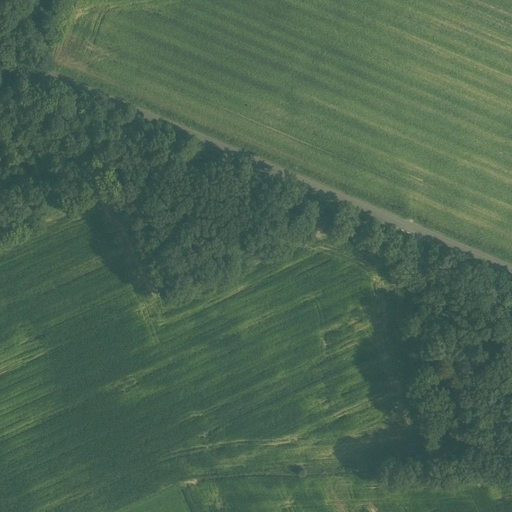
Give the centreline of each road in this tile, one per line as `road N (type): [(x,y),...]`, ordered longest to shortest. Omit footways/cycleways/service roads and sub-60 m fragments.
road 1 (tertiary): [(384,218),(0,57)]
road 2 (unclassified): [(384,218),(511,354)]
road 3 (tertiary): [(511,271),(384,218)]
